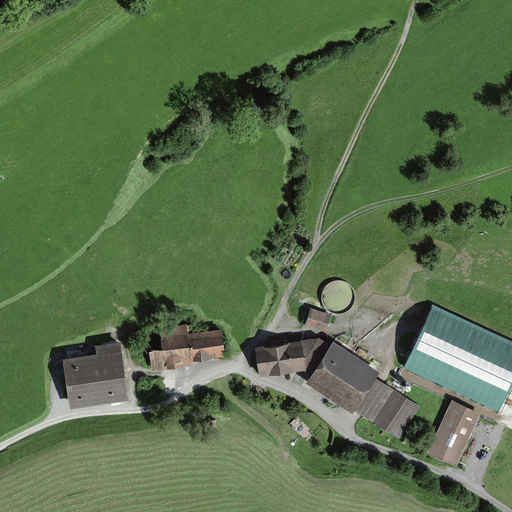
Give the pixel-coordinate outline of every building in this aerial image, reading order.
[(344,279),(338,279),(333,281),(328,284),(325,289),(323,295),(324,301),(327,307),(331,311),(337,313),(342,313),(347,312),(352,309),(356,304),(357,298),(357,291),(354,286),(350,282),(344,279)] [(500,409),(511,383),(511,340),(434,303),(405,363),(500,409)] [(333,317),(312,309),(305,326),(327,334),(333,317)] [(194,357),(224,354),(222,327),(189,331),(188,323),(148,327),(152,368),(195,364),(194,357)] [(70,404),(131,396),(124,339),(97,342),(98,351),(63,355),(70,404)] [(314,340),(256,347),(260,371),(297,366),(314,340)] [(378,372),(332,343),(328,349),(314,340),(297,366),(309,373),(304,381),(353,412),(378,372)] [(402,438),(421,408),(378,381),(359,411),(402,438)] [(460,464),(482,414),(453,401),(430,451),(460,464)]
